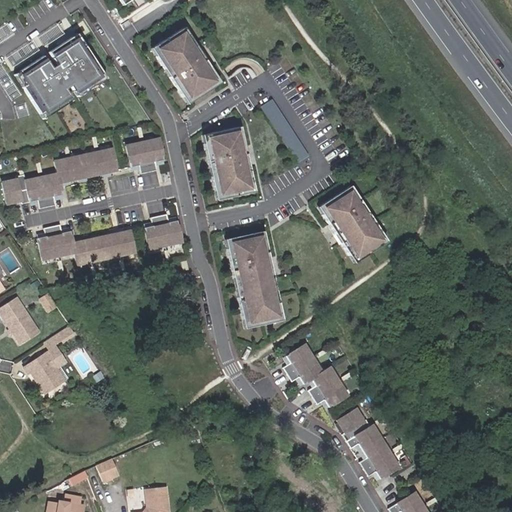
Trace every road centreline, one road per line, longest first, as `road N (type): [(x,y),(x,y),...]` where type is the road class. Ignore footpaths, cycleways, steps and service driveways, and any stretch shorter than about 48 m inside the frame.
road 1 (residential): [(192,223),(259,211),(319,173),(319,161),(265,79),(171,131)]
road 2 (residential): [(372,511),(340,457),(254,397),(224,349),(192,223)]
road 3 (residential): [(171,131),(91,0)]
road 4 (motorway): [(426,0),(511,118)]
